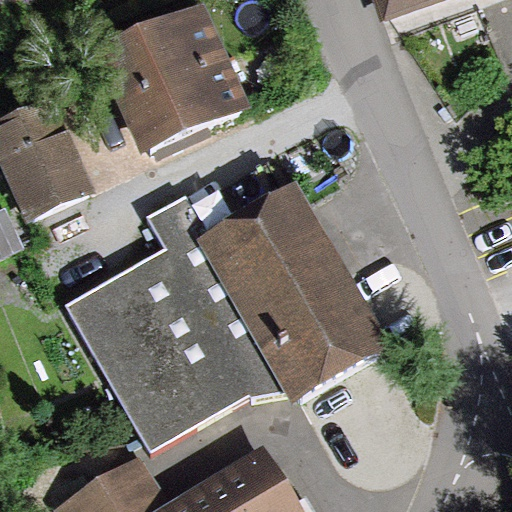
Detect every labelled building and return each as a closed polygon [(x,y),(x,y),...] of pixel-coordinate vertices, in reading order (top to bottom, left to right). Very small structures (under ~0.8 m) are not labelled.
[(373,0),(379,17),(432,0),(373,0)] [(201,3),(91,54),(140,158),(250,106),(201,3)] [(0,161),(29,224),(96,193),(79,157),(52,97),(0,121),(0,161)] [(167,250),(68,307),(151,452),(251,395),(285,389),(293,400),(391,345),(296,181),(208,233),(188,197),(148,217),(167,250)] [(5,210),(0,212),(0,259),(24,248),(5,210)] [(141,458),(53,511),(300,511),(262,448),(168,504),(141,458)]
